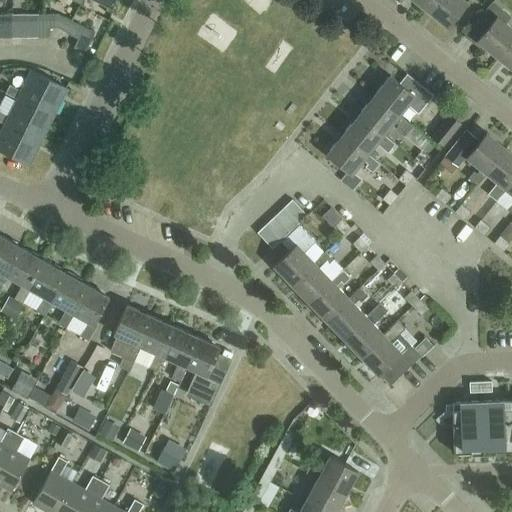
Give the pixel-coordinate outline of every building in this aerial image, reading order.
[(413,0),(427,11),(435,0),(413,0)] [(463,0),(435,0),(427,11),(447,27),(467,2),(463,0)] [(497,57),(511,37),(511,28),(505,23),(510,17),(492,2),(477,21),(487,28),(477,40),(497,57)] [(12,38),(12,15),(0,14),(0,27),(0,28),(0,38),(12,38)] [(26,38),(38,37),(37,14),(17,14),(17,28),(26,28),(26,38)] [(37,14),(38,37),(49,37),(49,27),(58,27),(57,14),(37,14)] [(84,53),(95,32),(76,23),(70,35),(78,39),(74,48),(84,53)] [(511,68),(511,37),(497,57),(511,68)] [(18,96),(54,114),(67,88),(31,70),(21,91),(10,85),(6,93),(17,99),(18,96)] [(398,115),(399,115),(407,104),(418,114),(433,95),(407,74),(399,83),(390,75),(374,95),(398,115)] [(411,124),(399,115),(398,115),(374,95),(358,115),(383,135),(383,134),(394,121),(399,125),(396,127),(403,133),(411,124)] [(42,139),(54,114),(18,96),(17,99),(8,116),(0,111),(0,121),(4,124),(6,121),(42,139)] [(395,144),(383,134),(383,135),(358,115),(342,134),(367,154),(376,143),(388,153),(395,144)] [(443,146),(460,124),(450,115),(432,137),(443,146)] [(0,150),(29,165),(42,139),(6,121),(4,124),(0,131),(0,150)] [(444,157),(457,167),(479,140),(466,130),(444,157)] [(487,173),(486,173),(506,149),(486,133),(466,157),(481,169),(477,173),(474,171),(468,178),(477,185),(487,173)] [(379,163),(367,154),(342,134),(327,154),(351,174),(363,159),(368,163),(365,166),(372,172),(379,163)] [(506,189),(511,180),(511,153),(506,149),(486,173),(487,173),(497,182),(488,194),(497,201),(506,189)] [(421,166),(429,156),(421,150),(414,160),(421,166)] [(406,185),(413,176),(406,170),(398,179),(406,185)] [(445,203),(451,196),(441,188),(435,196),(445,203)] [(390,205),(397,195),(390,189),(382,199),(390,205)] [(307,215),(292,199),(283,208),(298,224),(307,215)] [(464,219),(470,212),(461,204),(455,212),(464,219)] [(283,208),(274,216),(290,232),(298,224),(283,208)] [(281,240),(290,232),(274,216),(266,224),(281,240)] [(343,234),(350,228),(342,219),(335,225),(343,234)] [(484,235),(490,228),(480,220),(474,227),(484,235)] [(257,233),(272,248),(281,240),(266,224),(257,233)] [(314,262),(304,252),(315,241),(299,225),(281,242),(289,250),(274,266),(292,284),(314,262)] [(5,274),(20,247),(0,235),(0,290),(0,291),(8,276),(5,274)] [(500,236),(494,243),(503,251),(509,243),(500,236)] [(361,252),(368,246),(359,237),(352,244),(361,252)] [(27,287),(42,259),(20,247),(5,274),(8,276),(22,284),(14,299),(22,303),(30,289),(27,287)] [(331,280),(319,267),(324,263),(326,266),(333,260),(325,251),(314,262),(292,284),(309,302),(331,280)] [(378,270),(385,264),(376,255),(369,262),(378,270)] [(48,299),(64,272),(42,259),(27,287),(30,289),(44,297),(36,311),(44,315),(52,301),(48,299)] [(349,298),(348,298),(336,285),(341,281),(343,284),(350,278),(342,269),(331,280),(309,302),(326,320),(349,298)] [(70,312),(86,284),(76,279),(75,275),(68,271),(64,272),(48,299),(52,301),(66,309),(58,323),(66,328),(74,313),(70,312)] [(395,288),(402,282),(394,273),(387,280),(395,288)] [(70,312),(74,313),(88,321),(80,336),(88,340),(96,325),(93,323),(108,297),(86,284),(70,312)] [(366,316),(354,303),(358,299),(361,302),(367,295),(359,287),(348,298),(349,298),(326,320),(343,338),(366,316)] [(412,306),(419,300),(411,291),(404,298),(412,306)] [(15,317),(21,305),(11,299),(4,311),(15,317)] [(419,300),(412,306),(421,315),(428,308),(419,300)] [(361,356),(383,334),(373,324),(387,311),(380,302),(366,316),(343,338),(361,356)] [(137,344),(150,316),(126,305),(113,334),(117,335),(110,351),(123,357),(119,366),(129,371),(134,361),(141,346),(137,344)] [(160,355),(173,326),(150,316),(137,344),(141,346),(134,361),(157,371),(164,356),(160,355)] [(415,339),(397,320),(383,334),(361,356),(378,374),(387,366),(398,377),(421,355),(414,348),(410,344),(415,339)] [(183,365),(196,336),(173,326),(160,355),(164,356),(178,363),(172,378),(180,382),(187,367),(183,365)] [(183,365),(187,367),(197,371),(188,391),(211,402),(210,405),(210,406),(222,381),(207,374),(219,347),(196,336),(183,365)] [(425,337),(414,348),(421,355),(422,357),(434,346),(425,337)] [(56,388),(66,393),(81,366),(71,361),(56,388)] [(12,369),(3,363),(0,368),(0,374),(6,378),(12,369)] [(10,389),(25,398),(35,379),(20,371),(10,389)] [(170,381),(166,389),(174,393),(178,385),(170,381)] [(481,392),(492,391),(491,381),(480,382),(481,392)] [(480,382),(469,382),(470,392),(481,392),(480,382)] [(51,397),(45,407),(55,412),(66,394),(66,393),(56,388),(51,397)] [(165,412),(173,395),(160,389),(153,406),(165,412)] [(10,395),(2,391),(0,393),(0,404),(3,406),(4,404),(10,395)] [(10,395),(4,404),(10,408),(15,399),(10,395)] [(511,399),(452,402),(454,453),(471,452),(471,447),(495,446),(495,451),(511,450),(511,399)] [(17,401),(8,416),(18,422),(27,407),(17,401)] [(78,407),(71,420),(87,429),(94,416),(78,407)] [(104,419),(96,433),(111,441),(118,426),(104,419)] [(0,460),(16,432),(7,428),(0,441),(0,460)] [(129,428),(121,442),(137,451),(145,437),(129,428)] [(64,447),(71,434),(61,429),(54,441),(64,447)] [(16,432),(0,460),(0,485),(11,491),(29,459),(16,451),(24,437),(16,432)] [(285,454),(294,437),(285,433),(276,449),(285,454)] [(101,460),(106,451),(94,444),(89,454),(101,460)] [(175,471),(182,456),(164,447),(157,461),(175,471)] [(48,511),(55,511),(72,482),(59,475),(67,461),(58,456),(32,503),(48,511)] [(317,479),(345,494),(357,471),(329,456),(322,470),(315,466),(310,475),(317,479)] [(261,477),(270,482),(279,465),(270,461),(261,477)] [(82,511),(101,480),(92,475),(84,489),(72,482),(55,511),(82,511)] [(261,498),(270,482),(261,477),(252,493),(261,498)] [(325,511),(334,511),(345,494),(317,479),(305,501),(325,511)] [(109,511),(114,506),(101,499),(109,485),(101,480),(82,511),(109,511)] [(166,488),(156,482),(150,494),(160,499),(166,488)] [(125,511),(114,506),(109,511),(138,511),(143,504),(134,499),(126,511),(125,511)] [(325,511),(305,501),(298,511),(296,511),(290,509),(288,511),(325,511)]
